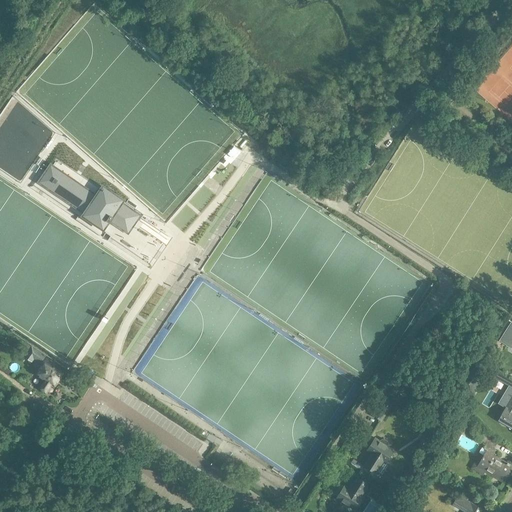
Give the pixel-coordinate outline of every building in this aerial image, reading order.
[(52,162),(38,183),(86,214),(85,216),(107,231),(113,222),(131,234),(144,214),(128,204),(130,200),(105,182),(98,193),(52,162)] [(511,344),(511,320),(511,321),(500,339),(511,346),(511,344)] [(41,363),(46,355),(32,346),(28,353),(25,357),(32,361),(34,358),(41,363)] [(52,383),(55,378),(58,380),(62,373),(47,363),(39,375),(46,380),(40,388),(45,391),(50,382),(52,383)] [(511,380),(495,371),(491,378),(497,382),(498,380),(509,386),(504,395),(511,399),(498,420),(511,428),(511,380)] [(381,420),(391,404),(384,400),(374,415),(381,420)] [(451,417),(444,427),(454,433),(461,423),(451,417)] [(487,451),(483,458),(480,456),(472,468),(484,475),(486,471),(503,482),(511,467),(511,465),(510,465),(511,464),(508,463),(507,463),(494,455),(498,449),(497,448),(500,442),(479,430),(475,436),(488,443),(484,449),(487,451)] [(386,462),(393,450),(387,447),(388,445),(388,444),(388,443),(387,441),(386,440),(384,439),(382,439),(381,440),(380,440),(379,441),(374,439),(367,450),(373,454),(372,456),(371,455),(365,465),(375,472),(383,460),(386,462)] [(360,496),(368,484),(357,477),(352,486),(350,490),(344,486),(343,486),(341,485),(340,486),(339,487),(336,491),(335,493),(336,494),(336,496),(337,496),(337,497),(341,500),(341,501),(340,503),(341,504),(341,505),(342,506),(343,507),(344,508),(345,508),(346,508),(348,507),(349,506),(350,505),(355,509),(363,498),(360,496)] [(384,491),(376,504),(386,510),(395,497),(384,491)] [(482,511),(484,510),(458,495),(453,505),(465,511),(482,511)]
